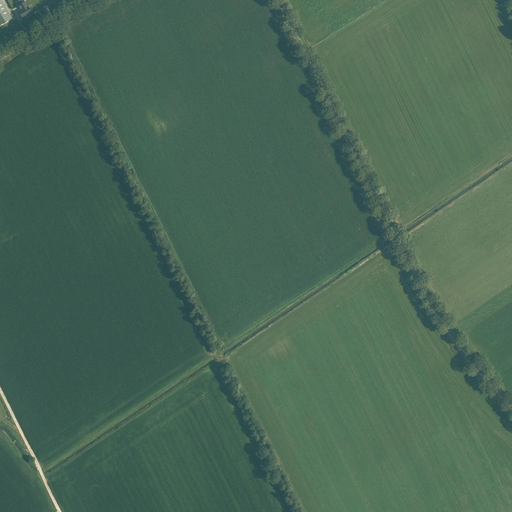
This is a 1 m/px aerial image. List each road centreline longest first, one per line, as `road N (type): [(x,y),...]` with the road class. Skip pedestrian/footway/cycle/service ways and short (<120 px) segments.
road 1 (tertiary): [(511,406),(433,308),(278,0)]
road 2 (track): [(60,511),(0,391)]
